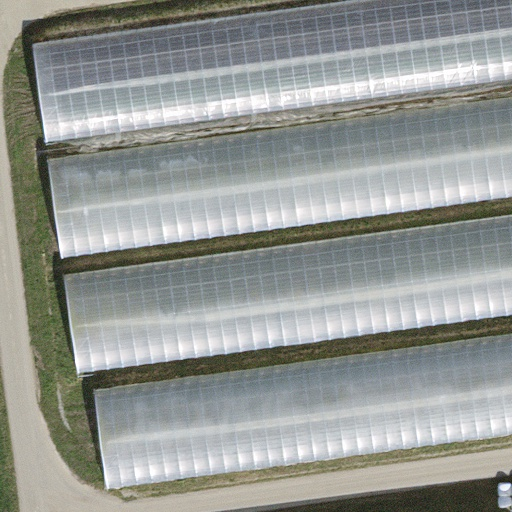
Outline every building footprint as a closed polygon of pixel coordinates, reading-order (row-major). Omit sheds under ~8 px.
[(511,0),(307,0),(235,7),(242,70),(281,66),(284,99),(511,76),(511,0)] [(49,48),(58,133),(173,120),(170,92),(190,90),(193,114),(217,112),(210,53),(196,54),(199,73),(171,76),(166,35),(49,48)] [(290,216),(511,191),(511,97),(280,122),(290,216)] [(128,187),(99,189),(96,159),(65,161),(72,245),(132,241),(128,187)] [(511,309),(511,215),(344,234),(355,328),(511,309)] [(81,289),(91,367),(170,356),(165,321),(222,314),(215,261),(178,265),(180,276),(81,289)] [(116,480),(511,432),(511,333),(104,382),(116,480)]
